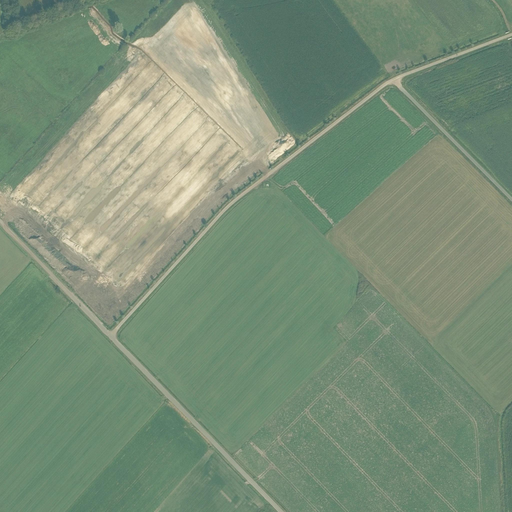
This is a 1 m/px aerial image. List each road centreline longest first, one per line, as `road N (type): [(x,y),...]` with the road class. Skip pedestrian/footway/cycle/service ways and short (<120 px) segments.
road 1 (unclassified): [(114,336),(250,189),(392,79)]
road 2 (unclassified): [(114,336),(281,511)]
road 3 (unclassified): [(511,200),(392,79)]
road 4 (unclassified): [(0,219),(114,336)]
road 5 (unclassified): [(392,79),(511,33)]
